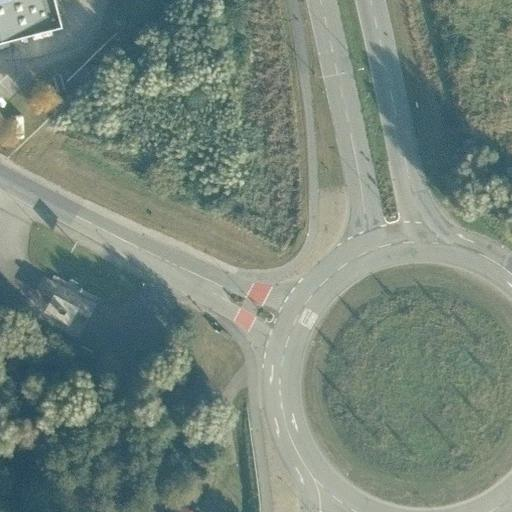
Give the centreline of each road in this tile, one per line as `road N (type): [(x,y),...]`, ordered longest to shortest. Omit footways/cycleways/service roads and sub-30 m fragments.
road 1 (secondary): [(320,0),(364,214),(352,257)]
road 2 (secondary): [(452,243),(418,211),(370,0)]
road 3 (residential): [(0,177),(172,266)]
road 4 (residential): [(172,266),(282,350)]
road 5 (residential): [(299,309),(172,266)]
road 6 (secondary): [(282,350),(281,411),(313,475)]
